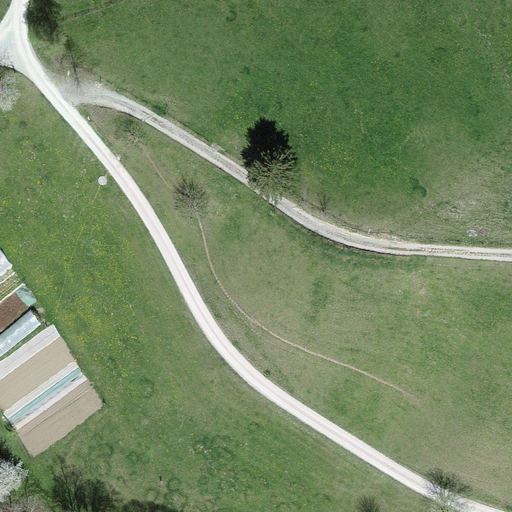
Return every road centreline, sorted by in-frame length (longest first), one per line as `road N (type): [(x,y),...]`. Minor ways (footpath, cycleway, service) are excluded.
road 1 (unclassified): [(485,511),(400,475),(246,372),(212,332),(123,178),(50,89)]
road 2 (track): [(50,89),(98,95),(145,114),(341,236),(511,257)]
